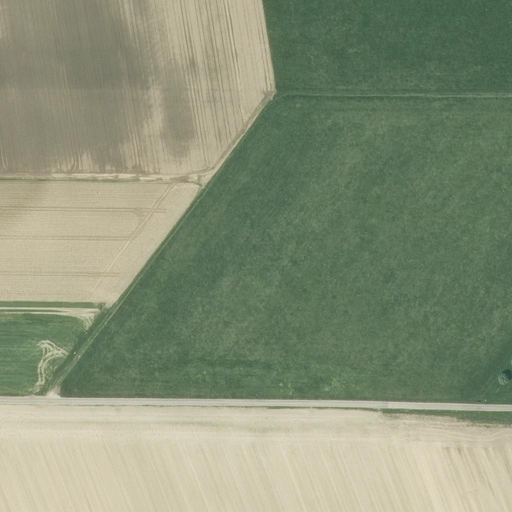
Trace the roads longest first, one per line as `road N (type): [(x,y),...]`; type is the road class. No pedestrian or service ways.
road 1 (track): [(0,400),(511,407)]
road 2 (track): [(511,97),(281,94)]
